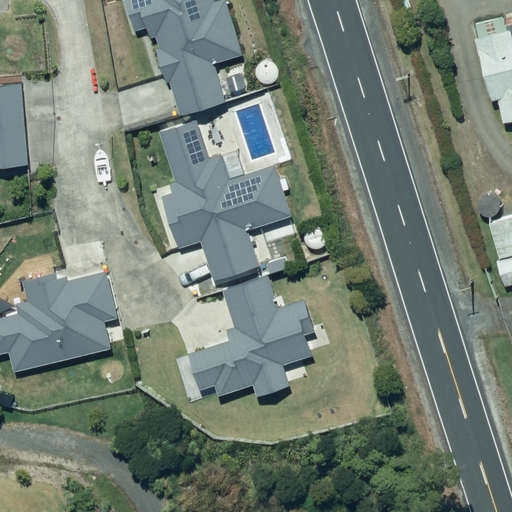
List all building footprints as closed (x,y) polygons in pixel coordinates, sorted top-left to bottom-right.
[(244,48),(230,0),(127,0),(134,23),(143,21),(148,37),(158,34),(162,46),(158,47),(169,82),(173,81),(181,109),(226,95),(215,57),(244,48)] [(508,26),(473,35),(477,52),(479,51),(490,97),(497,95),(502,119),(511,116),(511,33),(510,34),(508,26)] [(22,81),(0,82),(0,166),(28,164),(22,81)] [(173,188),(152,196),(171,250),(204,239),(215,272),(262,256),(251,223),(293,208),(276,159),(232,174),(224,149),(211,154),(199,116),(158,130),(174,179),(170,180),(173,188)] [(473,155),(482,185),(501,180),(491,149),(473,155)] [(511,212),(488,220),(498,254),(511,250),(511,212)] [(511,252),(497,258),(504,283),(511,281),(511,252)] [(0,353),(10,351),(15,369),(112,343),(106,320),(121,316),(109,271),(68,282),(64,267),(24,278),(30,298),(7,304),(9,314),(0,316),(0,353)] [(229,331),(186,346),(200,387),(214,382),(218,392),(253,380),(257,394),(297,380),(289,357),(320,347),(313,326),(321,324),(309,289),(285,297),(275,268),(224,286),(235,317),(225,320),(229,331)]
